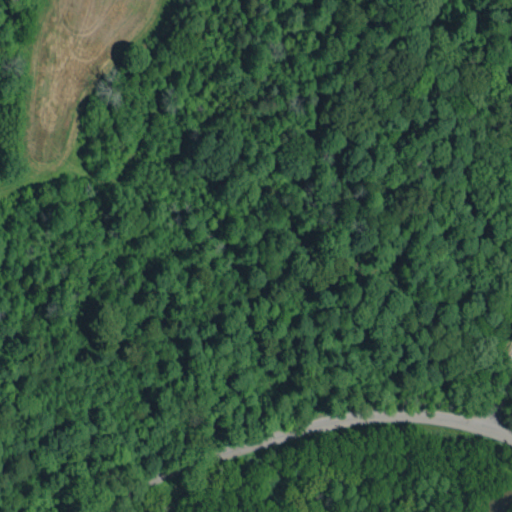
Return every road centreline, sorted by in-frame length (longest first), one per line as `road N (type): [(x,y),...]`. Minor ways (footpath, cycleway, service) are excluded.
road 1 (residential): [(91,511),(138,487),(335,422),(425,417),(511,437)]
road 2 (residential): [(492,431),(511,347),(510,0)]
